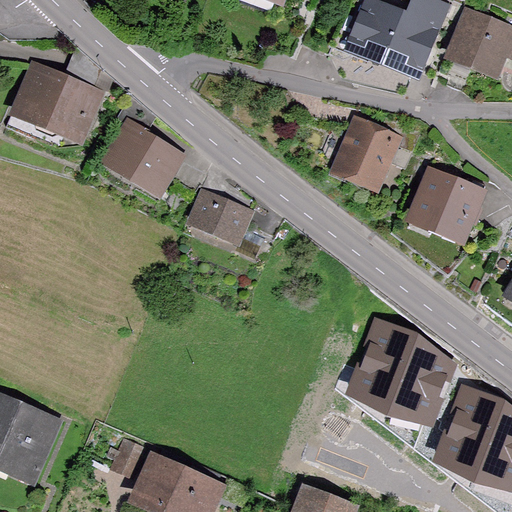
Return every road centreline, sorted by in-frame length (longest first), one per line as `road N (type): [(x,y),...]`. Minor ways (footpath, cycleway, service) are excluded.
road 1 (tertiary): [(511,366),(127,63)]
road 2 (residential): [(511,114),(433,114),(210,66),(127,63)]
